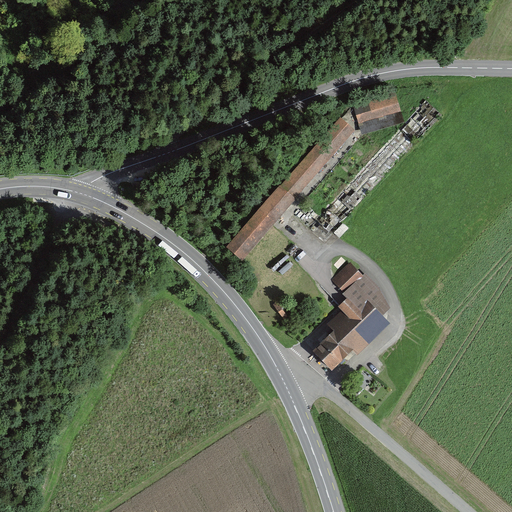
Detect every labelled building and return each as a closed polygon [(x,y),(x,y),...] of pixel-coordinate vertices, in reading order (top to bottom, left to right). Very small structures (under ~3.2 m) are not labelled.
[(401,112),(396,95),(355,107),(360,124),(401,112)] [(354,132),(340,120),(285,184),(299,196),(354,132)] [(296,200),(282,188),(227,252),(241,264),(296,200)] [(359,356),(389,326),(382,319),(390,311),(365,276),(362,279),(350,266),(333,281),(345,295),(344,296),(349,302),(339,310),(343,313),(329,326),(336,332),(314,352),(333,374),(354,353),(359,356)] [(276,307),(285,321),(290,318),(282,304),(276,307)]
